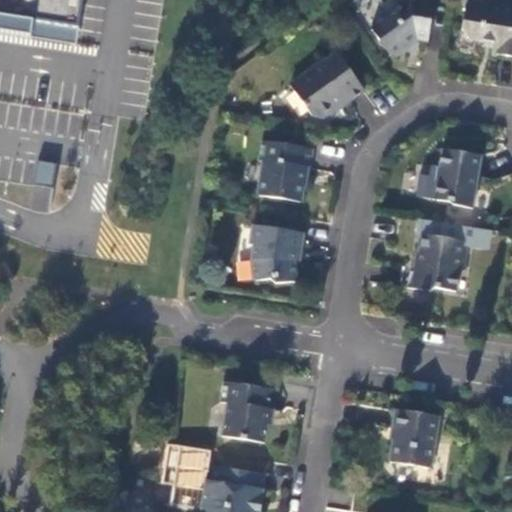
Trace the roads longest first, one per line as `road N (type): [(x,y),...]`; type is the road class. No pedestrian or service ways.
road 1 (residential): [(335,349),(362,170),(379,140),(434,105),(511,114)]
road 2 (residential): [(335,349),(511,377)]
road 3 (residential): [(0,355),(20,376),(11,478),(33,511)]
road 4 (residential): [(307,511),(335,349)]
